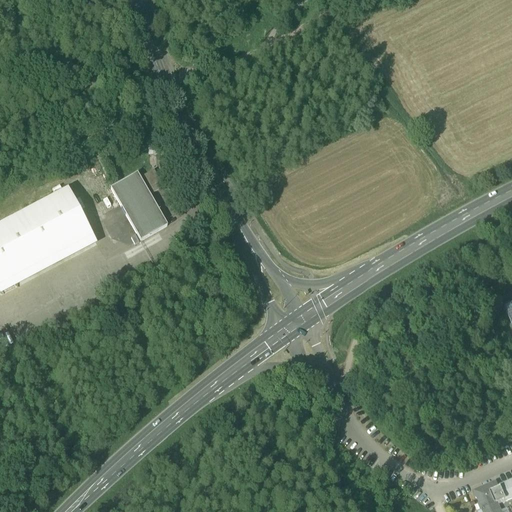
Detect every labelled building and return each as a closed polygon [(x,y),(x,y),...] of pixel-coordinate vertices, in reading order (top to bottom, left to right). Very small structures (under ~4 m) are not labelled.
[(153,172),(139,180),(149,198),(160,191),(155,182),(158,180),(153,172)] [(167,228),(149,198),(139,180),(137,175),(110,191),(140,243),(167,228)] [(67,192),(0,226),(0,283),(91,236),(67,192)] [(0,297),(97,247),(91,236),(0,283),(0,297)] [(488,487),(497,507),(511,500),(511,482),(498,489),(496,483),(488,487)] [(481,511),(482,511),(481,511),(499,511),(497,507),(488,487),(472,494),(475,500),(476,500),(479,506),(478,506),(480,511),(481,511)]
